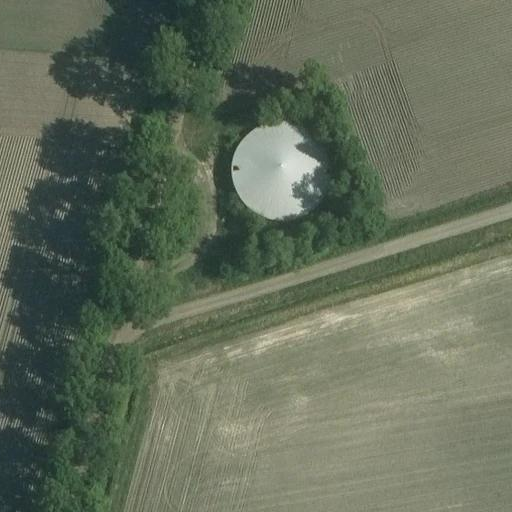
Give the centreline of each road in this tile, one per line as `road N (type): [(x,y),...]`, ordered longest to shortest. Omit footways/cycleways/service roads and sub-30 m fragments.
road 1 (unclassified): [(76,511),(210,0)]
road 2 (track): [(126,330),(511,213)]
